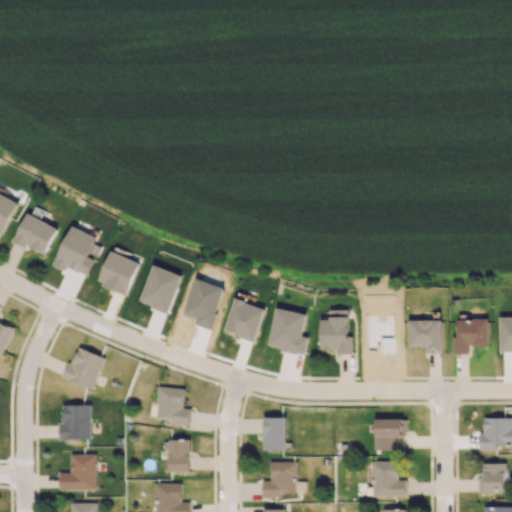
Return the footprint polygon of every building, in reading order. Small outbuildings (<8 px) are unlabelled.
[(18,202),(0,192),(0,231),(2,233),(18,202)] [(43,255),(58,228),(28,212),(13,239),(43,255)] [(55,263),(87,276),(94,258),(88,256),(97,235),(70,225),(55,263)] [(97,282),(126,294),(140,262),(111,250),(97,282)] [(178,276),(164,273),(163,273),(158,272),(157,278),(154,277),(151,289),(174,295),(178,276)] [(255,342),(265,307),(234,298),(225,329),(235,332),(234,335),(255,342)] [(307,313),(277,307),(268,346),(305,354),(309,337),(302,335),(307,313)] [(348,335),(348,309),(329,309),(329,319),(320,319),(320,349),(336,349),(336,353),(353,353),(353,336),(348,335)] [(511,316),(499,316),(500,351),(511,350),(511,316)] [(15,326),(0,318),(0,350),(3,352),(15,326)] [(488,319),(457,318),(457,336),(453,336),(453,353),(469,353),(469,345),(488,345),(488,319)] [(442,352),(441,319),(408,320),(409,346),(426,345),(426,353),(442,352)] [(105,357),(76,346),(64,378),(93,389),(105,357)] [(190,424),(190,408),(183,407),(184,387),(158,386),(157,417),(172,418),(172,423),(190,424)] [(91,404),(62,404),(63,422),(59,422),(59,438),(91,438),(91,404)] [(263,450),(286,450),(286,416),(263,417),(263,450)] [(479,450),(496,450),(496,445),(511,444),(511,416),(483,417),(483,433),(479,433),(479,450)] [(396,449),(395,435),(407,435),(407,418),(375,418),(375,449),(396,449)] [(190,471),(190,439),(168,439),(169,471),(190,471)] [(97,454),(71,453),(71,472),(60,472),(59,488),(96,489),(97,454)] [(406,495),(406,479),(398,479),(397,460),(371,461),(372,496),(406,495)] [(296,461),(270,461),(270,480),(262,480),(262,496),(279,496),(279,492),(297,491),(296,461)] [(505,463),(480,462),(479,491),(504,492),(505,463)] [(155,511),(189,511),(189,501),(181,501),(181,482),(155,482),(155,511)] [(101,511),(101,510),(97,510),(97,502),(71,502),(71,511),(101,511)]
